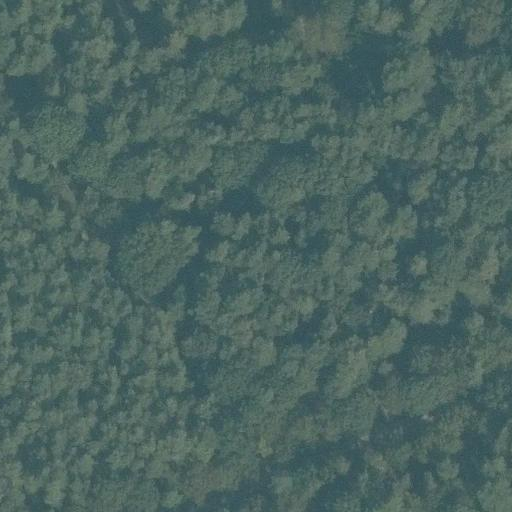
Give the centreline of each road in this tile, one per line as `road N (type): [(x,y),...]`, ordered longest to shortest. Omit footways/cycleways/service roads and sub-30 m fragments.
road 1 (track): [(0,100),(271,474)]
road 2 (track): [(186,511),(511,382)]
road 3 (track): [(47,170),(330,0)]
